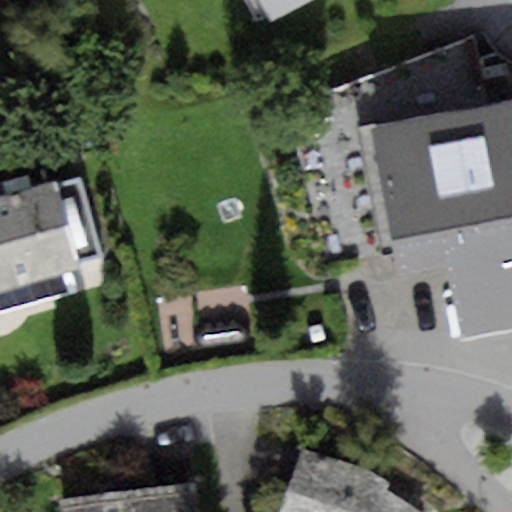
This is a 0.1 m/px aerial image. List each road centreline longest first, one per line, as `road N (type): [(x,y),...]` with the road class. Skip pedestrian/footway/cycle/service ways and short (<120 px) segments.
road 1 (residential): [(0,462),(98,413),(188,392),(375,376)]
road 2 (residential): [(375,376),(505,511)]
road 3 (residential): [(375,376),(429,380),(511,408)]
